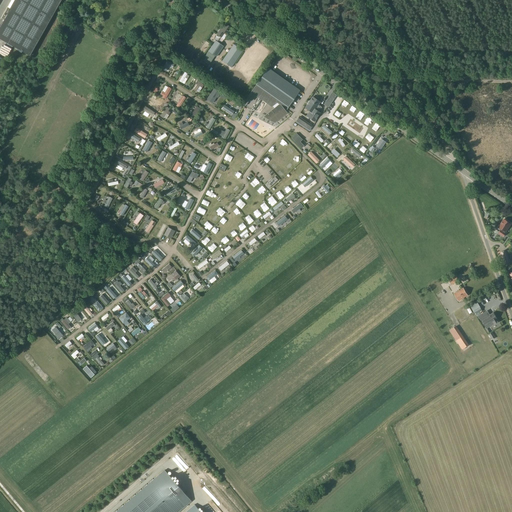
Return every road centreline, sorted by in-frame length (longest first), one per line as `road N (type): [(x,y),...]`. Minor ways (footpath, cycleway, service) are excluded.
road 1 (tertiary): [(462,170),(218,0)]
road 2 (unclassified): [(511,314),(462,170)]
